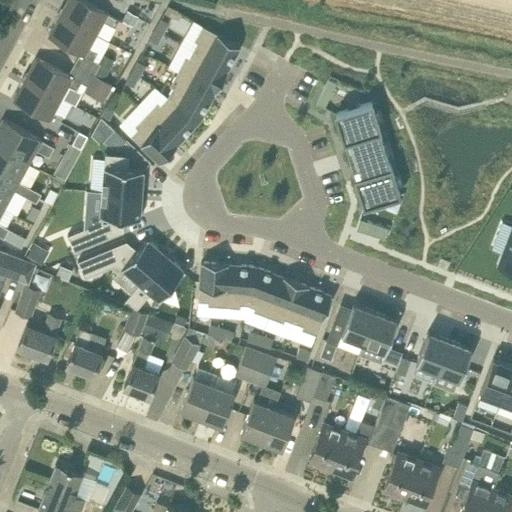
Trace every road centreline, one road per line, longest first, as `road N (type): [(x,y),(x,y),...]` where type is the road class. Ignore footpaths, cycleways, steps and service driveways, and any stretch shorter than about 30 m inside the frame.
road 1 (tertiary): [(274,491),(24,396)]
road 2 (residential): [(263,125),(252,123),(219,153),(199,179),(202,203),(220,222),(308,241)]
road 3 (residential): [(308,241),(511,325)]
road 4 (residential): [(308,241),(312,197),(293,132),(263,125)]
road 5 (residential): [(303,33),(165,0)]
